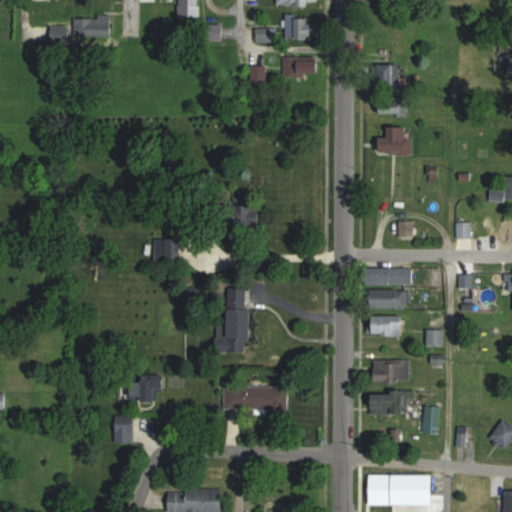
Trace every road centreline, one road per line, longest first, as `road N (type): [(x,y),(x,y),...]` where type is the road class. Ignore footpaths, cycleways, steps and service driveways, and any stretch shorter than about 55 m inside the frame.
road 1 (residential): [(344,511),(337,254),(346,0)]
road 2 (residential): [(129,511),(164,452),(344,455)]
road 3 (residential): [(511,255),(337,254)]
road 4 (residential): [(344,455),(511,468)]
